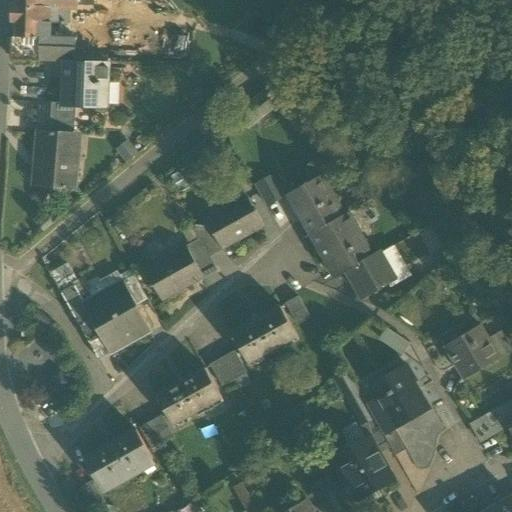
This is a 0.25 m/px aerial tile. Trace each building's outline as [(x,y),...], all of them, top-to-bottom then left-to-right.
[(13,0),(13,19),(40,20),(40,22),(41,22),(50,22),(51,7),(57,7),(57,0),(13,0)] [(292,0),(265,34),(272,39),(302,0),(301,0),(292,0)] [(51,7),(50,22),(70,23),(70,7),(57,7),(51,7)] [(41,37),(41,22),(40,22),(40,20),(13,19),(12,37),(12,59),(39,60),(41,37)] [(51,38),(50,22),(41,22),(41,37),(51,38)] [(64,61),(73,61),(74,39),(51,38),(41,37),(39,60),(64,61)] [(76,105),(101,106),(101,83),(107,83),(108,63),(73,61),(64,61),(62,105),(76,105)] [(234,116),(244,128),(270,107),(260,94),(234,116)] [(52,106),(51,118),(75,119),(76,105),(62,105),(52,104),(52,106)] [(74,129),(75,119),(51,118),(50,132),(55,132),(56,128),(73,129),(74,129)] [(39,187),(75,190),(77,159),(71,158),(73,133),(55,132),(50,132),(38,131),(36,158),(41,159),(39,187)] [(177,163),(185,177),(215,152),(208,138),(177,163)] [(127,163),(139,154),(128,140),(116,150),(127,163)] [(321,172),(323,175),(339,166),(326,154),(310,163),(307,166),(306,169),(306,172),(310,178),(321,172)] [(287,191),(311,233),(345,214),(323,175),(321,172),(310,178),(287,191)] [(259,183),(271,204),(285,196),(273,175),(259,183)] [(204,219),(222,252),(265,228),(247,195),(204,219)] [(336,278),(348,272),(375,256),(349,212),(345,214),(311,233),(336,278)] [(204,219),(192,225),(199,238),(210,258),(222,252),(204,219)] [(210,258),(199,238),(186,246),(204,278),(217,271),(210,258)] [(394,245),(381,253),(396,278),(388,283),(391,288),(411,276),(394,245)] [(145,269),(163,302),(204,278),(186,246),(145,269)] [(381,253),(375,256),(348,272),(362,298),(388,283),(396,278),(381,253)] [(51,273),(57,284),(74,274),(68,263),(51,273)] [(94,299),(125,282),(135,277),(131,269),(120,275),(117,271),(100,281),(101,283),(91,289),(89,291),(94,299)] [(64,296),(76,289),(73,283),(77,280),(74,274),(57,284),(64,296)] [(85,304),(94,299),(89,291),(91,289),(84,277),(77,280),(73,283),(76,289),(85,304)] [(148,300),(135,277),(125,282),(138,305),(148,300)] [(97,326),(111,352),(152,330),(138,305),(125,282),(94,299),(85,304),(84,304),(97,326)] [(64,296),(84,333),(97,326),(84,304),(85,304),(76,289),(64,296)] [(289,305),(299,323),(311,316),(301,298),(289,305)] [(283,307),(257,321),(274,351),(299,337),(283,307)] [(250,364),(274,351),(257,321),(233,334),(250,364)] [(448,344),(467,377),(501,358),(490,339),(482,325),(448,344)] [(84,333),(99,359),(111,352),(97,326),(84,333)] [(378,338),(403,354),(410,342),(386,326),(378,338)] [(511,348),(502,332),(490,339),(501,358),(511,351),(511,348)] [(237,351),(224,359),(239,383),(251,376),(237,351)] [(227,389),(239,383),(224,359),(213,365),(227,389)] [(394,425),(396,429),(399,427),(431,409),(417,383),(418,382),(409,365),(372,386),(379,397),(394,425)] [(206,369),(181,382),(198,413),(223,399),(206,369)] [(362,426),(364,424),(375,418),(367,404),(349,371),(333,380),(342,397),(345,396),(362,426)] [(176,425),(198,413),(181,382),(159,395),(176,425)] [(375,418),(383,431),(394,425),(379,397),(367,404),(375,418)] [(511,399),(485,414),(492,427),(506,419),(508,423),(511,420),(511,399)] [(492,427),(485,414),(471,422),(481,442),(510,426),(508,423),(506,419),(492,427)] [(165,417),(150,425),(161,444),(176,436),(165,417)] [(394,425),(383,431),(375,418),(364,424),(371,436),(372,435),(378,445),(387,440),(395,454),(409,446),(399,427),(396,429),(394,425)] [(342,431),(351,447),(365,439),(356,423),(342,431)] [(153,449),(161,444),(150,425),(142,429),(153,449)] [(135,431),(108,447),(127,481),(142,473),(139,468),(151,461),(135,431)] [(338,455),(360,495),(378,485),(380,489),(397,479),(378,445),(372,435),(371,436),(365,439),(351,447),(338,455)] [(122,484),(127,481),(108,447),(88,457),(105,487),(119,479),(122,484)] [(84,487),(95,507),(104,502),(93,482),(84,487)] [(247,511),(255,506),(242,483),(233,488),(247,511)] [(378,485),(360,495),(366,505),(383,495),(380,489),(378,485)] [(321,494),(330,511),(339,511),(343,510),(331,489),(321,494)] [(511,511),(511,496),(483,511),(511,511)] [(315,511),(309,499),(286,511),(315,511)]
